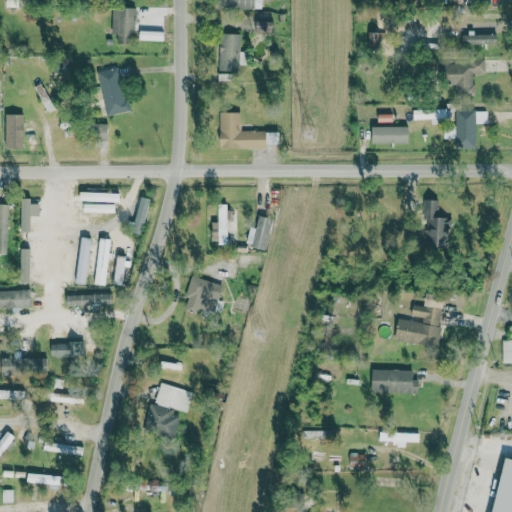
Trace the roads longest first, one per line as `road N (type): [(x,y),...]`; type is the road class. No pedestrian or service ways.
road 1 (residential): [(82,511),(182,170),(183,0)]
road 2 (residential): [(0,171),(511,168)]
road 3 (residential): [(449,511),(486,368),(502,339),(511,275)]
